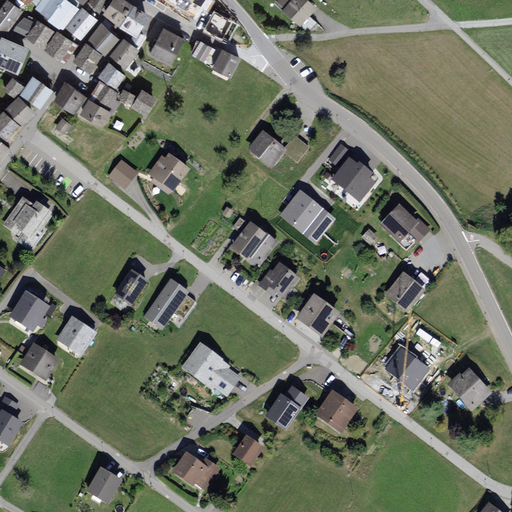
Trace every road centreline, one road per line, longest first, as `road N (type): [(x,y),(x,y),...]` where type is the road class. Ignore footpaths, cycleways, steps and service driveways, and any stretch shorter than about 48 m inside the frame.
road 1 (tertiary): [(291,75),(420,185),(458,241),(511,353)]
road 2 (residential): [(313,352),(25,135)]
road 3 (track): [(511,19),(262,42)]
road 4 (residential): [(511,495),(313,352)]
road 5 (residential): [(313,352),(136,473)]
road 6 (residential): [(291,75),(134,0)]
road 7 (residential): [(136,473),(0,376)]
